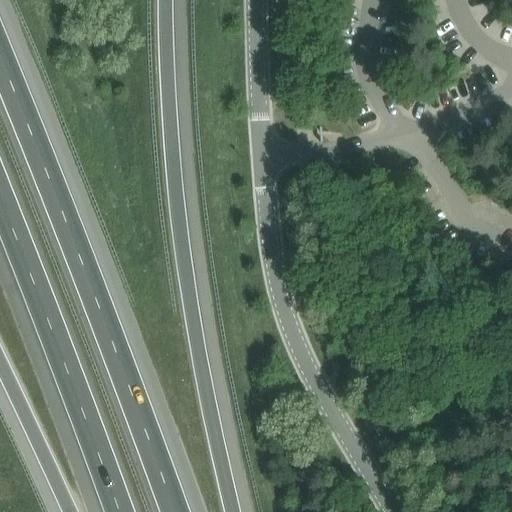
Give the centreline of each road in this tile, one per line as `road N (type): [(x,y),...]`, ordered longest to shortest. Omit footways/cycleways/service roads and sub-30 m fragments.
road 1 (tertiary): [(396,511),(291,330),(276,265),(259,0)]
road 2 (motorway): [(234,511),(181,197),(171,0)]
road 3 (motorway): [(173,511),(0,64)]
road 4 (motorway): [(0,199),(119,511)]
road 5 (track): [(362,456),(511,378)]
road 6 (motorway): [(0,363),(69,511)]
